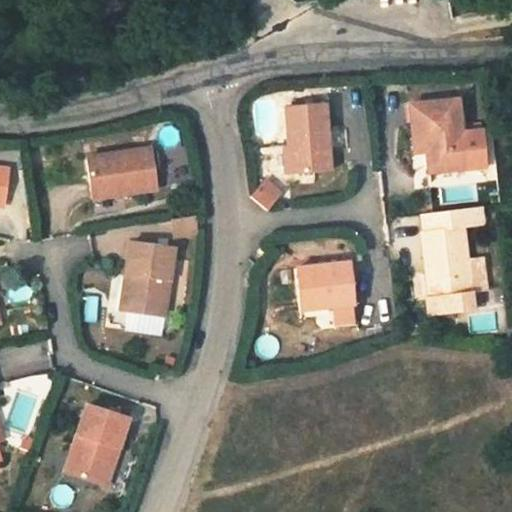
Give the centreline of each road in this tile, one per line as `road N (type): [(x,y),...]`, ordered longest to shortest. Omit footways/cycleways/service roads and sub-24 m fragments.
road 1 (unclassified): [(200,81),(312,56),(511,52)]
road 2 (residential): [(193,405),(67,365),(43,251)]
road 3 (unclassified): [(0,125),(200,81)]
road 4 (residential): [(222,228),(225,299),(193,405)]
road 5 (unknown): [(357,131),(379,301)]
road 6 (residential): [(200,81),(222,228)]
road 7 (residential): [(367,212),(222,228)]
